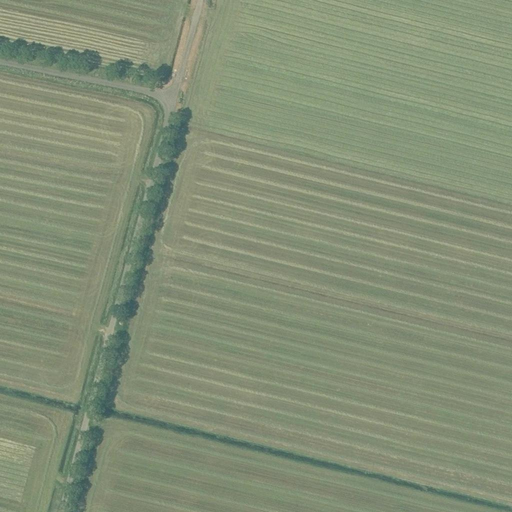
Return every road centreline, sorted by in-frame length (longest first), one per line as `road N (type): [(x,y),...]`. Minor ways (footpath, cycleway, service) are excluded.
road 1 (unclassified): [(61,511),(172,97)]
road 2 (unclassified): [(172,97),(0,62)]
